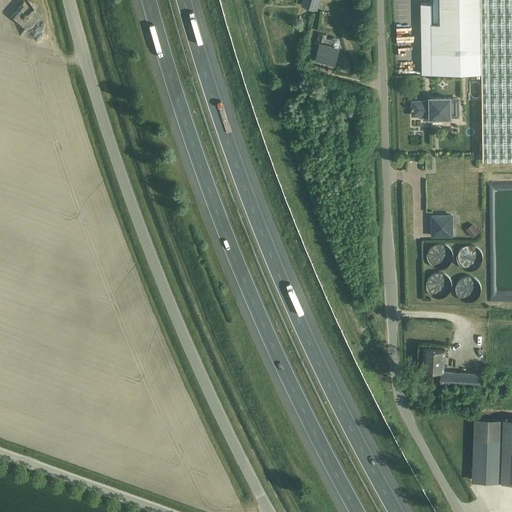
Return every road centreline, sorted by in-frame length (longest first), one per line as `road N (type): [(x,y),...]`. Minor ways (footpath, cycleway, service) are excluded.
road 1 (motorway): [(396,511),(270,254),(182,0)]
road 2 (motorway): [(147,0),(239,268),(357,511)]
road 3 (unclassified): [(267,511),(146,243),(69,0)]
road 4 (unclassified): [(462,511),(397,393),(380,0)]
road 5 (unclassified): [(164,511),(0,451)]
